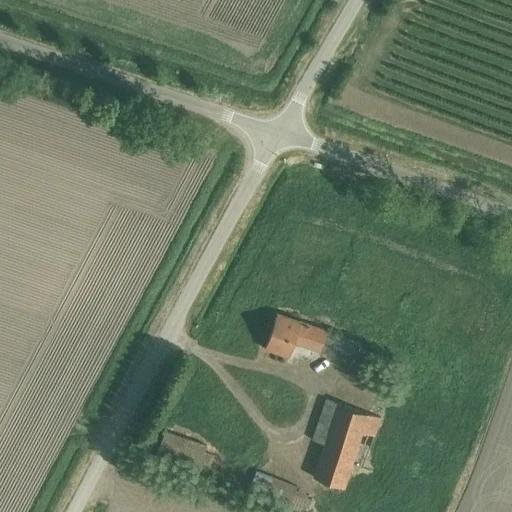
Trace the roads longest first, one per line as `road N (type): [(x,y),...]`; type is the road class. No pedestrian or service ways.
road 1 (unclassified): [(72,511),(276,132)]
road 2 (unclassified): [(276,132),(0,39)]
road 3 (unclassified): [(511,215),(276,132)]
road 4 (unclassified): [(355,0),(276,132)]
